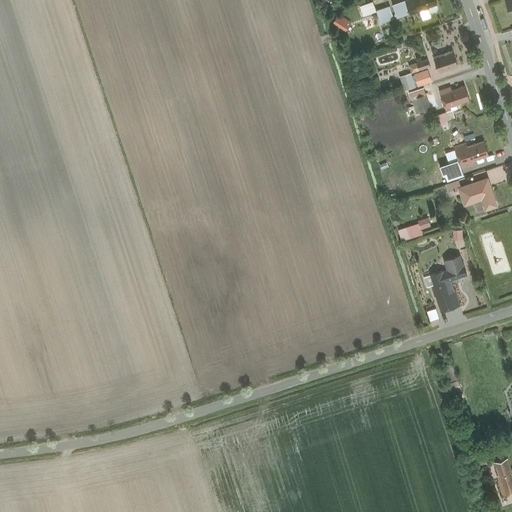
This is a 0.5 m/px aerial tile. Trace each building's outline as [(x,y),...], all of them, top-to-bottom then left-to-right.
[(437,0),(402,0),(393,3),(398,18),(428,7),(429,10),(433,11),(438,9),(440,6),(437,0)] [(394,18),(389,4),(376,8),(381,22),(394,18)] [(459,65),(454,51),(435,58),(440,72),(459,65)] [(428,61),(407,64),(408,71),(429,68),(428,61)] [(428,67),(415,72),(419,85),(433,80),(428,67)] [(406,89),(416,86),(411,71),(401,75),(406,89)] [(452,88),(451,85),(439,90),(447,112),(460,107),(458,103),(471,98),(465,83),(452,88)] [(409,106),(411,115),(432,109),(428,92),(411,97),(414,105),(409,106)] [(467,140),(455,144),(463,166),(474,162),(473,159),(491,152),(485,138),(468,144),(467,140)] [(500,204),(489,173),(457,185),(464,204),(483,198),(486,209),(500,204)] [(402,240),(424,233),(423,228),(432,225),(429,217),(398,226),(402,240)] [(454,228),(454,239),(464,238),(463,228),(454,228)] [(469,272),(462,252),(443,258),(446,266),(431,271),(435,283),(432,284),(441,310),(460,304),(452,277),(469,272)] [(432,325),(442,322),(437,306),(428,309),(432,325)] [(462,386),(453,363),(440,368),(449,391),(462,386)] [(511,463),(509,455),(494,459),(499,473),(497,473),(504,494),(511,491),(511,463)]
